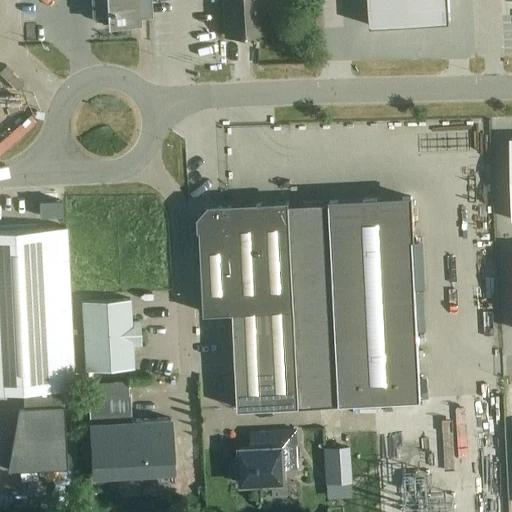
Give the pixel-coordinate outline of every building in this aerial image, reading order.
[(136,14),(148,14),(150,14),(148,0),(93,0),(94,17),(102,24),(137,22),(136,14)] [(258,0),(222,0),(225,36),(260,34),(258,0)] [(447,0),(367,0),(369,26),(449,22),(447,0)] [(413,194),(329,198),(338,403),(421,399),(413,194)] [(233,312),(238,409),(299,405),(289,203),(248,205),(210,207),(201,218),(205,313),(233,312)] [(54,227),(0,229),(0,391),(22,390),(23,408),(18,408),(9,471),(66,468),(62,388),(73,388),(65,227),(54,227)] [(131,321),(130,299),(81,301),(85,371),(133,369),(132,345),(140,345),(139,320),(131,321)] [(91,476),(173,471),(170,418),(130,420),(129,395),(88,397),(89,422),(88,422),(91,476)] [(234,420),(266,419),(266,408),(233,409),(234,420)] [(283,481),(282,461),(298,460),(296,429),(257,431),(258,447),(240,448),(240,463),(236,463),(232,467),(232,476),(237,479),(241,479),(241,484),(283,481)]
